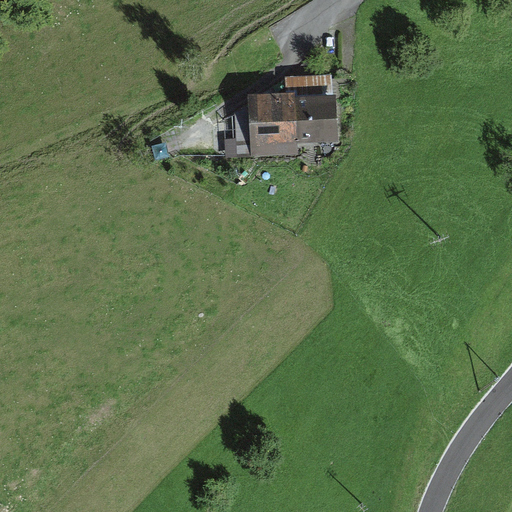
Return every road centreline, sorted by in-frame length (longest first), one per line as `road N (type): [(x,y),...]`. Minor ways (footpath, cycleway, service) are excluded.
road 1 (track): [(290,43),(0,161)]
road 2 (tertiary): [(511,383),(469,431),(428,511)]
